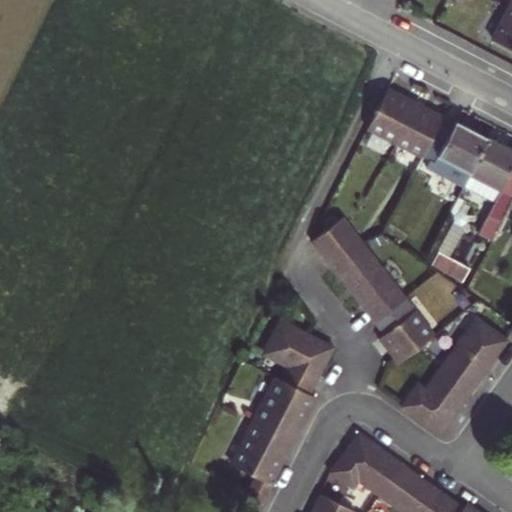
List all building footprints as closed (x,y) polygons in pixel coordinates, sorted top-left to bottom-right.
[(490,44),(511,54),(511,9),(508,8),(490,44)] [(397,153),(419,113),(411,109),(409,112),(391,103),(371,140),(397,153)] [(419,113),(397,153),(426,168),(442,138),(446,131),(426,122),(428,118),(419,113)] [(455,144),(442,138),(426,168),(443,177),(446,170),(473,184),(491,150),(460,133),(455,144)] [(511,161),(491,150),(473,184),(503,200),(491,221),(481,238),(498,247),(511,220),(511,161)] [(416,321),(419,319),(399,293),(396,295),(364,254),(366,253),(346,228),(329,240),(315,251),(334,277),(337,275),(345,285),(343,286),(348,293),(352,299),(356,297),(363,306),(361,307),(368,317),(366,318),(375,329),(387,345),(384,347),(398,364),(395,366),(398,370),(401,373),(436,346),(416,321)] [(465,279),(474,264),(442,247),(434,262),(465,279)] [(258,479),(274,486),(282,469),(278,466),(279,463),(287,461),(289,455),(292,457),(305,430),(303,429),(306,422),(304,416),(305,414),(306,411),(311,414),(319,398),(315,395),(322,382),(320,381),(336,348),(322,341),(321,342),(315,339),(317,336),(310,332),(303,328),(301,331),(288,324),(271,357),(292,367),(285,381),(279,378),(265,407),(263,406),(248,435),(250,436),(236,465),(259,477),(258,479)] [(465,410),(484,386),(483,382),(493,369),(508,350),(481,329),(455,364),(453,362),(433,388),(435,389),(428,399),(420,393),(406,412),(441,439),(454,422),(464,409),(465,410)] [(477,511),(469,506),(467,508),(454,498),(451,501),(428,484),(417,477),(420,474),(394,455),(392,456),(381,448),(363,435),(337,470),(357,485),(363,477),(372,484),(369,487),(395,506),(396,504),(406,511),(477,511)] [(274,486),(258,479),(252,491),(269,500),(276,487),(274,486)] [(351,511),(352,511),(320,495),(314,508),(312,507),(310,511),(351,511)]
